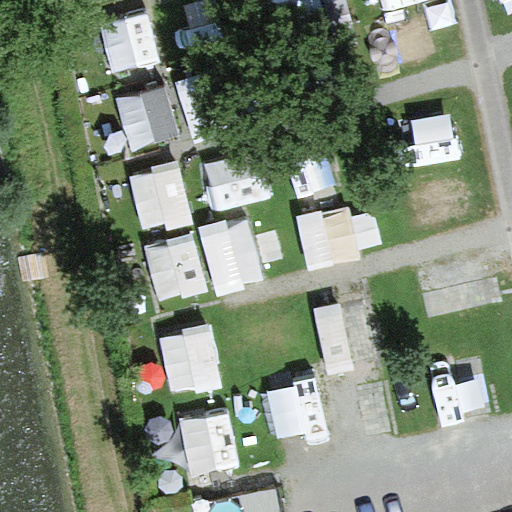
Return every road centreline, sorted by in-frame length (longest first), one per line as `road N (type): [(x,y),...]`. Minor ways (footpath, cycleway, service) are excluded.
road 1 (track): [(165,150),(511,52)]
road 2 (track): [(217,302),(511,222)]
road 3 (track): [(511,449),(311,495)]
